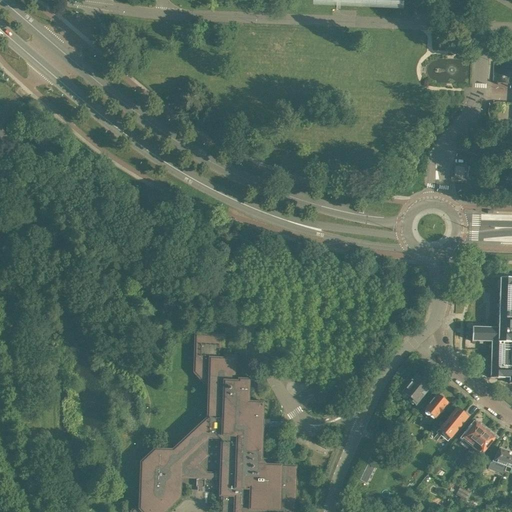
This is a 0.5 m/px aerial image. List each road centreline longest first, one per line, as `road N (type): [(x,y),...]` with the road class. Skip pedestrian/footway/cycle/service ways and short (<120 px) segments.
road 1 (residential): [(362,418),(303,423),(217,273),(0,133)]
road 2 (primary): [(0,25),(133,138),(224,195),(293,221),(408,237)]
road 3 (primary): [(407,222),(322,211),(188,151),(4,0)]
road 4 (track): [(61,511),(0,177)]
road 5 (unclassified): [(481,26),(169,13)]
road 6 (unclassified): [(481,26),(479,96),(441,150),(435,194)]
road 7 (residential): [(511,418),(444,360),(436,324)]
road 8 (residential): [(436,324),(401,352),(362,418)]
